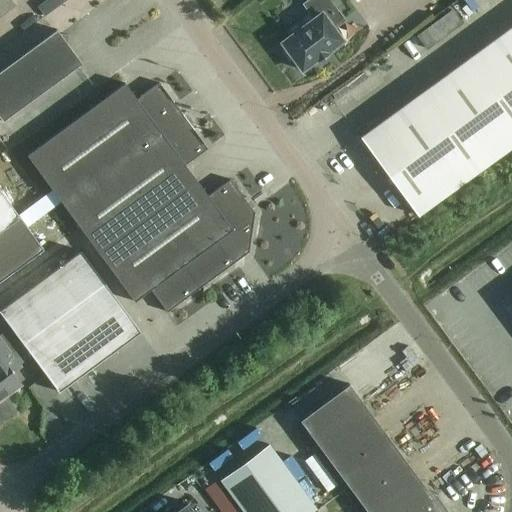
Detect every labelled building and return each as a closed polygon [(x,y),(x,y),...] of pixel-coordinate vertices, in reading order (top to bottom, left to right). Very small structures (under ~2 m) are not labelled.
[(0,0),(0,15),(16,4),(12,0),(0,0)] [(64,3),(61,0),(48,0),(37,8),(45,17),(64,3)] [(319,62),(329,54),(327,52),(342,41),(333,28),(344,21),(328,0),(309,0),(304,4),(314,19),(282,43),(285,48),(281,51),(289,62),(293,59),(302,70),(317,59),(319,62)] [(417,216),(511,146),(511,26),(360,137),(417,216)] [(0,118),(2,121),(81,63),(67,44),(68,36),(60,34),(57,30),(0,71),(0,118)] [(415,44),(404,50),(410,62),(433,49),(425,36),(414,42),(415,44)] [(62,204),(183,115),(159,83),(136,99),(124,83),(26,155),(62,204)] [(98,253),(196,181),(184,165),(207,149),(183,115),(62,204),(98,253)] [(14,116),(0,124),(0,129),(5,137),(21,127),(14,116)] [(196,181),(98,253),(134,302),(150,290),(167,312),(248,252),(254,213),(230,180),(207,196),(196,181)] [(0,282),(44,250),(20,218),(0,190),(0,282)] [(0,423),(17,412),(6,397),(21,385),(12,373),(20,367),(19,365),(31,355),(58,392),(140,332),(80,251),(0,310),(0,312),(11,328),(0,335),(0,423)] [(365,511),(442,511),(348,385),(299,422),(365,511)] [(242,511),(313,511),(316,510),(268,446),(220,481),(242,511)] [(193,511),(187,503),(175,511),(193,511)]
